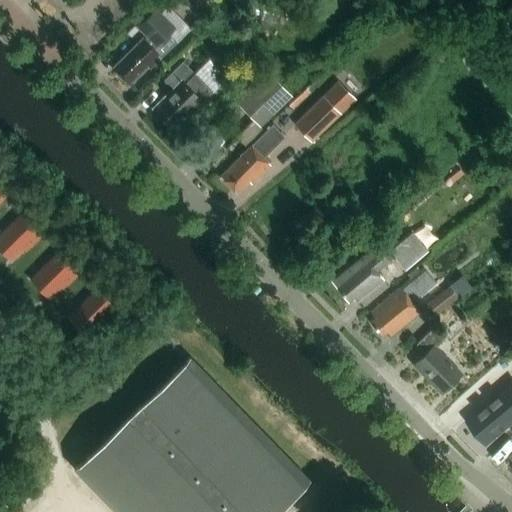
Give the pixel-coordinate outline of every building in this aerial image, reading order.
[(366,0),(357,0),(350,7),(356,13),(362,19),(374,7),(366,0)] [(175,42),(167,35),(175,26),(156,7),(138,25),(147,35),(144,38),(143,37),(142,39),(114,67),(128,81),(147,62),(151,66),(175,42)] [(211,93),(191,72),(182,63),(166,80),(163,82),(171,90),(154,106),(173,126),(175,128),(211,93)] [(264,128),(260,124),(291,95),(268,72),(238,101),(255,119),(239,135),(248,144),(264,128)] [(323,97),(293,126),(311,143),(341,115),(339,113),(350,101),(335,87),(324,98),(323,97)] [(268,164),(263,159),(272,150),(273,150),(285,138),(272,125),(251,146),(251,145),(220,175),(234,191),(249,177),(252,179),(268,164)] [(21,214),(0,234),(0,249),(10,260),(26,244),(29,247),(42,235),(21,214)] [(405,269),(426,251),(411,233),(390,251),(405,269)] [(387,262),(376,247),(333,281),(348,301),(354,297),(357,301),(384,280),(378,271),(387,262)] [(59,252),(31,280),(48,298),(64,282),(67,286),(79,273),(59,252)] [(424,269),(408,282),(371,310),(376,317),(370,321),(382,336),(386,332),(390,337),(418,312),(411,303),(436,284),(424,269)] [(448,287),(426,305),(436,317),(458,299),(448,287)] [(96,290),(68,318),(85,335),(101,320),(104,323),(117,311),(96,290)] [(474,318),(488,307),(477,296),(464,307),(474,318)] [(444,339),(434,328),(415,347),(423,356),(414,364),(441,392),(461,374),(436,347),(444,339)] [(189,358),(73,470),(114,511),(277,511),(309,482),(189,358)] [(511,423),(511,382),(467,420),(483,439),(497,428),(503,431),(511,423)]
